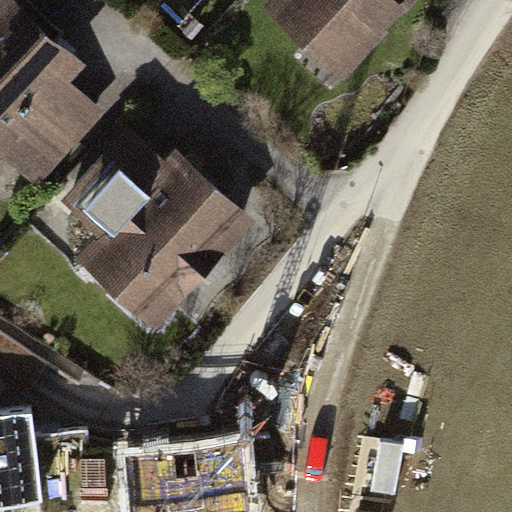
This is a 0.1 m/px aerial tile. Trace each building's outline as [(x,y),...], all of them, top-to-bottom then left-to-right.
[(13,0),(0,14),(0,143),(3,140),(41,174),(99,110),(62,76),(78,58),(13,0)] [(283,0),(279,5),(345,65),(405,0),(283,0)] [(110,231),(91,252),(156,313),(247,215),(182,154),(166,171),(129,137),(73,197),(110,231)] [(0,373),(31,393),(49,361),(0,328),(0,373)] [(0,500),(41,496),(42,511),(66,511),(101,508),(92,429),(37,435),(34,406),(0,410),(0,500)] [(258,511),(250,441),(127,455),(133,511),(258,511)]
